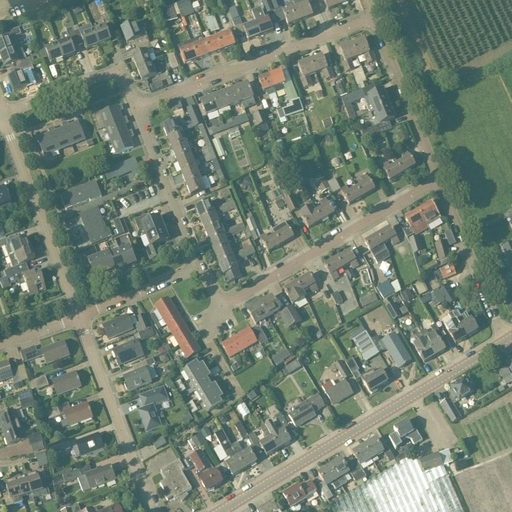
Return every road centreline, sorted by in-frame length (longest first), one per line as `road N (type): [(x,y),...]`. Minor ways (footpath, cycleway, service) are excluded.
road 1 (residential): [(437,180),(373,19),(133,106)]
road 2 (secondary): [(220,511),(504,341)]
road 3 (residential): [(219,307),(437,180)]
road 4 (residential): [(2,115),(78,316)]
road 5 (residential): [(78,316),(151,511)]
road 6 (residential): [(200,268),(133,106)]
road 7 (residential): [(504,341),(437,180)]
road 8 (residential): [(133,106),(119,69),(2,115)]
road 9 (residential): [(78,316),(200,268)]
